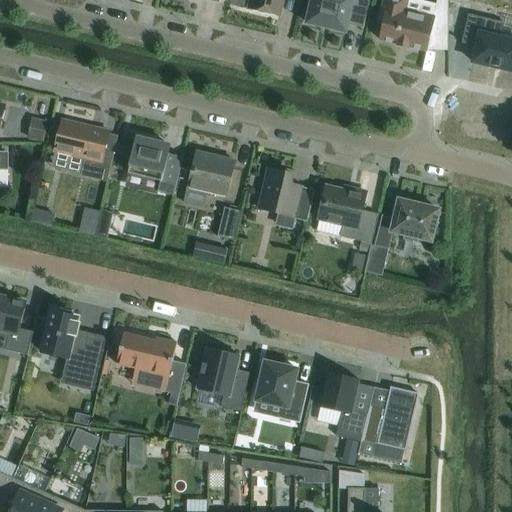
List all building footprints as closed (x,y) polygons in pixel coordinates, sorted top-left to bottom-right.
[(250,0),(248,9),(278,17),(282,0),(250,0)] [(311,0),(306,23),(345,32),(347,25),(362,28),(369,0),(311,0)] [(447,36),(447,0),(436,0),(432,17),(405,11),(407,0),(383,0),(379,20),(384,21),(379,40),(397,45),(397,47),(407,49),(407,47),(425,51),(429,36),(447,36)] [(467,13),(460,43),(475,46),(472,62),(511,71),(511,40),(499,37),(503,22),(467,13)] [(28,138),(43,141),(46,123),(32,120),(28,138)] [(62,121),(54,152),(85,159),(81,175),(107,181),(117,138),(107,136),(108,132),(62,121)] [(177,181),(180,167),(182,158),(167,154),(169,146),(128,136),(124,154),(132,156),(128,174),(160,181),(157,192),(173,196),(177,181)] [(196,153),(187,188),(226,197),(235,162),(196,153)] [(180,167),(177,181),(183,182),(187,169),(180,167)] [(314,192),(300,189),(300,187),(290,185),(292,175),(268,170),(258,209),(279,214),(277,224),(291,228),(293,219),(306,223),(314,192)] [(339,237),(371,244),(378,215),(361,211),(366,193),(353,190),(353,193),(325,187),(317,219),(343,225),(339,237)] [(418,237),(431,240),(438,210),(398,201),(394,218),(381,215),(374,245),(388,249),(392,231),(404,234),(403,239),(417,242),(418,237)] [(85,208),(79,233),(94,237),(100,212),(85,208)] [(238,211),(224,208),(217,236),(232,240),(238,211)] [(100,212),(94,237),(106,240),(113,212),(101,209),(100,212)] [(34,210),(31,222),(51,226),(54,215),(34,210)] [(0,330),(9,333),(4,350),(27,356),(33,332),(19,329),(25,303),(0,296),(0,330)] [(51,308),(41,352),(67,359),(64,372),(95,379),(96,379),(105,342),(88,338),(89,334),(77,332),(79,323),(77,323),(78,318),(69,317),(70,313),(51,308)] [(123,333),(116,364),(135,369),(157,374),(154,390),(178,396),(186,364),(172,361),(177,343),(155,338),(154,341),(123,333)] [(206,348),(196,389),(228,397),(226,409),(240,412),(249,373),(236,370),(239,356),(206,348)] [(264,362),(255,401),(281,407),(278,419),(299,424),(308,385),(294,381),(297,370),(295,369),(295,371),(282,368),(283,366),(264,362)] [(327,373),(319,408),(320,408),(341,413),(337,427),(335,436),(347,439),(350,440),(359,442),(360,442),(361,441),(367,415),(351,411),(358,380),(327,373)] [(367,415),(361,441),(377,444),(374,454),(400,459),(402,450),(404,451),(405,451),(419,394),(390,387),(389,391),(385,409),(369,405),(367,415)] [(87,425),(90,415),(76,412),(74,421),(87,425)] [(91,436),(86,447),(93,451),(98,439),(91,436)] [(141,465),(142,438),(129,437),(129,464),(141,465)] [(344,450),(357,453),(359,442),(350,440),(347,439),(344,450)] [(198,452),(197,462),(209,464),(211,454),(198,452)] [(211,454),(209,464),(222,466),(223,456),(211,454)] [(242,459),(240,469),(251,470),(252,460),(242,459)] [(252,460),(251,470),(261,472),(263,462),(252,460)] [(285,465),(283,475),(294,477),(295,467),(285,465)] [(295,467),(294,477),(304,478),(306,468),(295,467)] [(338,471),(337,488),(347,489),(363,489),(363,474),(338,471)] [(0,472),(0,502),(1,503),(12,478),(0,472)] [(12,478),(1,503),(12,508),(10,511),(35,511),(44,492),(13,478),(12,478)] [(347,489),(347,511),(378,511),(379,489),(364,489),(363,489),(347,489)] [(44,492),(35,511),(84,511),(85,511),(44,492)]
